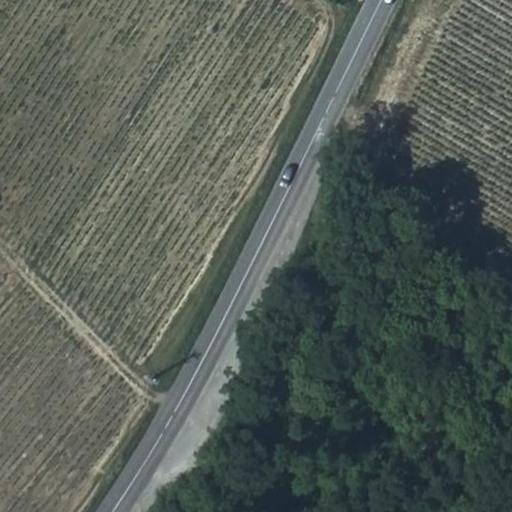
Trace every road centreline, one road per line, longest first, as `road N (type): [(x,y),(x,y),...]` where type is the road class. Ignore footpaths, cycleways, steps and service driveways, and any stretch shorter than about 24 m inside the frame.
road 1 (secondary): [(380,0),(167,427),(111,511)]
road 2 (track): [(0,254),(167,427),(215,511)]
